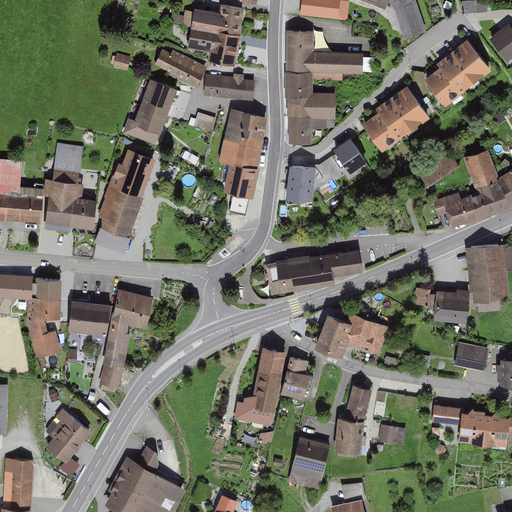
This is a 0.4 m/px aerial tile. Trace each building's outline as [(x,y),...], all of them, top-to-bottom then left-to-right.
[(292,0),(291,14),(344,21),(348,2),(327,0),(292,0)] [(361,0),(383,9),(386,1),(386,0),(361,0)] [(386,0),(386,1),(390,5),(401,40),(426,32),(415,0),(386,0)] [(465,0),(465,11),(488,10),(487,0),(465,0)] [(218,12),(192,8),(184,49),(206,53),(205,60),(233,65),(244,8),(220,4),(218,12)] [(511,53),(511,21),(509,16),(487,32),(506,58),(511,53)] [(311,31),(285,31),(283,71),(313,72),(360,72),(359,52),(311,52),(311,31)] [(443,62),(426,75),(447,101),(494,64),(469,34),(440,58),(443,62)] [(169,53),(162,49),(154,65),(196,88),(207,67),(171,48),(169,53)] [(129,69),(132,55),(118,53),(115,67),(129,69)] [(313,72),(283,71),(284,96),(286,96),(287,143),(311,142),(311,120),(334,120),(333,90),(313,90),(313,72)] [(233,77),(207,74),(205,95),(253,101),(255,80),(242,78),(242,75),(233,74),(233,77)] [(172,89),(147,80),(133,120),(126,118),(121,133),(153,144),(172,89)] [(381,108),(365,119),(384,146),(431,112),(409,81),(378,103),(381,108)] [(266,115),(229,109),(220,162),(226,163),(221,191),(252,197),(266,115)] [(201,112),(198,126),(215,130),(218,116),(201,112)] [(368,164),(351,140),(335,152),(352,176),(368,164)] [(126,149),(120,165),(116,163),(98,209),(100,224),(93,241),(121,252),(141,200),(141,190),(153,159),(126,149)] [(511,167),(497,176),(487,150),(463,157),(477,192),(459,198),(457,193),(433,199),(439,216),(445,213),(451,227),(491,213),(511,208),(511,167)] [(449,153),(417,173),(425,186),(457,167),(449,153)] [(0,222),(38,224),(39,198),(17,197),(19,160),(0,158),(0,222)] [(316,168),(291,166),(287,201),(313,204),(316,168)] [(79,183),(47,179),(41,224),(69,227),(69,222),(91,225),(95,195),(78,193),(79,183)] [(507,244),(469,248),(474,293),(507,289),(504,268),(511,266),(511,246),(507,247),(507,244)] [(328,253),(274,263),(279,292),(335,283),(334,277),(364,270),(361,250),(328,253)] [(31,296),(31,274),(0,272),(0,302),(26,303),(30,303),(31,296)] [(59,279),(34,277),(32,297),(58,299),(59,279)] [(455,290),(433,288),(430,318),(466,322),(470,288),(456,286),(455,290)] [(152,295),(116,288),(110,319),(129,323),(146,327),(152,295)] [(30,303),(26,303),(26,317),(35,357),(60,348),(53,330),(47,331),(44,317),(57,318),(59,299),(58,299),(32,297),(31,296),(30,303)] [(107,303),(69,299),(66,330),(104,333),(107,303)] [(345,319),(324,312),(312,347),(339,356),(344,343),(381,355),(391,324),(348,310),(345,319)] [(129,323),(110,319),(97,385),(116,389),(129,323)] [(488,347),(469,344),(465,367),(484,370),(488,347)] [(282,352),(261,350),(255,396),(245,395),(242,419),(270,422),(271,412),(275,412),(282,352)] [(308,360),(289,357),(283,395),(312,399),(316,377),(306,375),(308,360)] [(511,358),(496,358),(497,384),(511,388),(511,358)] [(370,388),(351,384),(345,419),(364,422),(370,388)] [(459,407),(433,405),(431,422),(457,425),(459,411),(459,407)] [(45,446),(64,461),(89,428),(62,407),(55,416),(63,423),(45,446)] [(507,416),(459,411),(457,425),(456,442),(504,447),(507,416)] [(345,419),(337,419),(334,450),(361,452),(364,422),(345,419)] [(405,444),(408,426),(383,421),(380,439),(405,444)] [(333,445),(300,437),(292,471),(325,479),(333,445)] [(127,511),(173,511),(186,482),(153,468),(162,448),(147,442),(140,458),(127,452),(105,502),(127,511)] [(6,458),(4,508),(27,509),(30,509),(32,460),(6,458)] [(365,511),(361,492),(323,500),(325,511),(365,511)]
